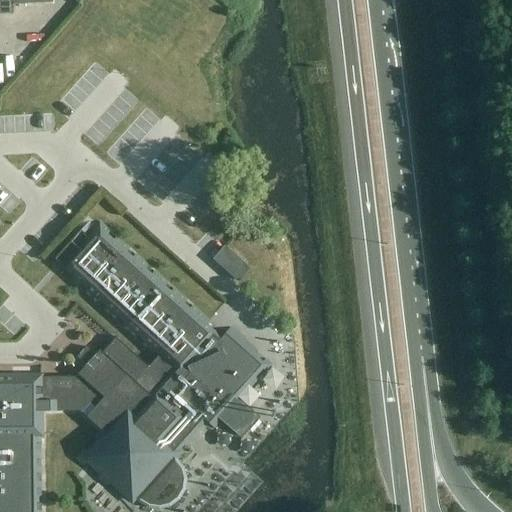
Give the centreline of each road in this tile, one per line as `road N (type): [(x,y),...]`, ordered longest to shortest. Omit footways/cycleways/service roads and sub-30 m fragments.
road 1 (motorway): [(343,0),(402,511)]
road 2 (motorway): [(415,358),(373,0)]
road 3 (motorway): [(479,511),(442,455),(415,358)]
road 4 (motorway): [(432,511),(415,358)]
